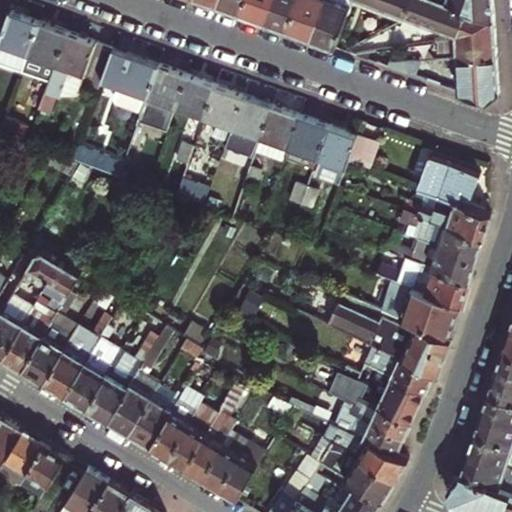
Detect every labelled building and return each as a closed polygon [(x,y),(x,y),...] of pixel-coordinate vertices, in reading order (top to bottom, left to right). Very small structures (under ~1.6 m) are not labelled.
[(183,7),(196,11),(200,0),(172,0),(172,2),(183,7)] [(211,16),(220,20),(226,0),(200,0),(196,11),(211,16)] [(243,28),(252,0),(226,0),(220,20),(233,24),(243,28)] [(266,36),(279,0),(252,0),(243,28),(257,33),(266,36)] [(281,42),(291,45),(306,0),(279,0),(266,36),(281,42)] [(306,0),(291,45),(304,50),(315,54),(333,0),(306,0)] [(333,0),(315,54),(330,59),(338,62),(354,18),(357,10),(360,0),(333,0)] [(360,0),(357,10),(409,29),(418,3),(410,0),(360,0)] [(410,0),(418,3),(469,22),(494,32),(492,5),(490,0),(410,0)] [(418,3),(409,29),(446,42),(459,47),(469,22),(418,3)] [(19,7),(8,39),(10,40),(3,58),(29,67),(47,17),(31,12),(19,7)] [(357,10),(354,18),(375,25),(406,36),(407,35),(409,29),(357,10)] [(29,67),(49,75),(57,78),(75,27),(60,22),(47,17),(29,67)] [(459,47),(460,65),(460,73),(497,71),(494,32),(469,22),(459,47)] [(106,75),(119,43),(99,36),(75,27),(57,78),(53,89),(47,105),(60,110),(66,92),(79,96),(89,69),(106,75)] [(143,108),(162,58),(143,52),(119,43),(106,75),(124,82),(119,94),(120,100),(143,108)] [(178,64),(162,58),(143,108),(141,115),(168,125),(177,101),(189,68),(178,64)] [(177,101),(205,111),(217,78),(202,73),(189,68),(177,101)] [(487,116),(499,108),(497,71),(460,73),(460,106),(471,110),(487,116)] [(460,106),(460,73),(381,78),(460,106)] [(235,122),(247,89),(238,86),(217,78),(205,111),(235,122)] [(42,85),(36,101),(47,105),(53,89),(42,85)] [(247,89),(235,122),(228,141),(255,152),(263,130),(275,99),(262,94),(247,89)] [(275,99),(263,130),(290,140),(302,109),(291,105),(275,99)] [(318,150),(330,119),(320,115),(302,109),(290,140),(318,150)] [(344,124),(330,119),(318,150),(324,152),(318,168),(342,177),(352,153),(361,130),(344,124)] [(352,153),(370,160),(379,136),(361,130),(352,153)] [(181,153),(189,156),(196,138),(187,134),(181,153)] [(126,157),(82,141),(78,152),(121,168),(126,157)] [(424,178),(430,181),(472,196),(479,177),(483,165),(435,148),(424,178)] [(243,154),(237,173),(245,176),(252,158),(243,154)] [(257,180),(263,162),(252,158),(245,176),(257,180)] [(184,169),(177,189),(206,200),(214,179),(184,169)] [(299,175),(293,193),(302,196),(308,178),(299,175)] [(313,200),(319,182),(308,178),(302,196),(313,200)] [(494,204),(472,196),(430,181),(421,205),(486,229),(491,215),(494,204)] [(424,219),(421,229),(479,252),(483,239),(486,229),(421,205),(407,200),(403,212),(424,219)] [(479,252),(421,229),(414,227),(406,249),(472,274),(476,260),(479,252)] [(470,281),(472,274),(406,249),(385,241),(382,249),(385,250),(384,255),(380,265),(392,269),(465,297),(470,281)] [(83,268),(67,259),(42,244),(37,254),(33,261),(53,273),(73,284),(83,268)] [(0,294),(14,272),(0,263),(0,294)] [(421,314),(455,328),(461,307),(465,297),(392,269),(380,297),(421,314)] [(64,300),(60,306),(26,363),(37,370),(47,376),(72,334),(59,326),(64,317),(81,289),(73,284),(64,300)] [(337,317),(380,337),(435,364),(442,368),(448,347),(455,328),(421,314),(417,322),(385,308),(383,314),(345,298),(337,317)] [(27,316),(6,303),(0,313),(0,347),(0,348),(5,351),(27,316)] [(42,310),(35,321),(27,316),(5,351),(17,358),(26,363),(60,306),(55,303),(48,314),(42,310)] [(511,311),(508,310),(506,317),(501,331),(511,335),(511,311)] [(72,334),(47,376),(63,385),(69,389),(106,328),(113,317),(105,312),(92,333),(78,324),(72,334)] [(64,317),(59,326),(72,334),(78,324),(64,317)] [(113,332),(106,328),(69,389),(82,397),(91,403),(122,352),(118,349),(113,356),(103,349),(107,343),(113,332)] [(511,335),(501,331),(499,337),(494,351),(511,356),(511,335)] [(435,364),(380,337),(371,355),(427,383),(432,371),(435,364)] [(103,349),(113,356),(118,349),(107,343),(103,349)] [(493,357),(488,372),(511,379),(511,356),(494,351),(493,357)] [(140,354),(136,360),(122,352),(91,403),(104,410),(111,415),(112,415),(146,358),(140,354)] [(421,396),(427,383),(371,355),(365,367),(356,363),(353,370),(362,374),(371,379),(365,391),(413,414),(421,396)] [(148,367),(152,361),(146,358),(112,415),(124,423),(133,428),(164,376),(148,367)] [(511,379),(488,372),(486,377),(482,390),(511,399),(511,379)] [(255,379),(242,373),(224,404),(189,462),(197,467),(206,472),(236,423),(242,412),(237,410),(255,379)] [(182,381),(179,386),(164,376),(133,428),(145,435),(154,441),(174,407),(188,385),(182,381)] [(173,452),(207,394),(210,389),(192,378),(188,385),(174,407),(154,441),(167,449),(173,452)] [(357,392),(355,398),(352,404),(407,431),(412,420),(413,414),(365,391),(353,385),(351,390),(357,392)] [(511,399),(482,390),(480,397),(475,412),(511,424),(511,399)] [(224,404),(207,394),(173,452),(181,457),(189,462),(224,404)] [(344,401),(337,416),(400,445),(403,439),(407,431),(352,404),(344,401)] [(511,424),(475,412),(472,420),(468,432),(511,446),(511,424)] [(0,465),(22,429),(0,414),(0,465)] [(334,414),(325,429),(361,447),(397,469),(403,459),(409,449),(400,445),(337,416),(334,414)] [(215,478),(223,483),(253,433),(236,423),(206,472),(215,478)] [(43,442),(22,429),(0,465),(0,474),(17,485),(25,471),(43,442)] [(328,457),(338,463),(345,468),(383,491),(392,476),(397,469),(361,447),(325,429),(314,448),(322,453),(328,457)] [(511,446),(468,432),(466,440),(462,453),(511,469),(511,446)] [(223,483),(240,493),(269,443),(253,433),(223,483)] [(46,485),(52,474),(64,455),(55,449),(43,442),(25,471),(46,485)] [(310,511),(316,502),(298,491),(307,477),(315,463),(319,457),(322,453),(314,448),(310,446),(271,511),(272,511),(310,511)] [(328,457),(322,453),(319,457),(315,463),(321,467),(328,457)] [(511,469),(462,453),(459,462),(456,472),(511,490),(511,469)] [(345,468),(338,463),(332,474),(339,478),(345,468)] [(99,476),(85,467),(57,511),(88,511),(107,481),(99,476)] [(378,499),(383,491),(345,468),(339,478),(333,488),(370,511),(378,499)] [(17,485),(38,498),(46,485),(25,471),(17,485)] [(441,490),(445,501),(474,511),(511,511),(511,490),(456,472),(449,480),(441,490)] [(331,491),(307,477),(298,491),(316,502),(331,511),(369,511),(370,511),(333,488),(331,491)] [(118,511),(130,495),(121,490),(107,481),(88,511),(118,511)] [(157,511),(146,505),(130,495),(118,511),(157,511)] [(331,511),(316,502),(310,511),(331,511)]
